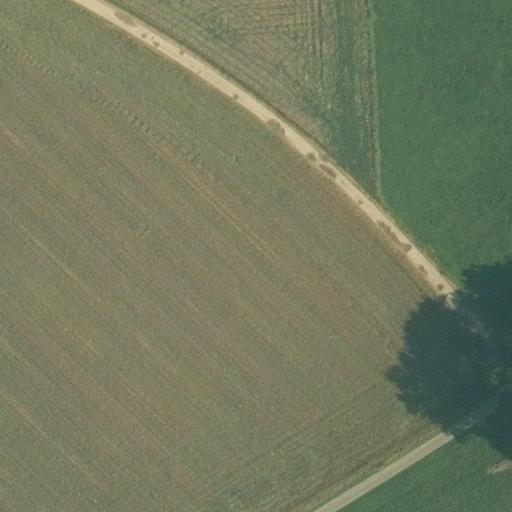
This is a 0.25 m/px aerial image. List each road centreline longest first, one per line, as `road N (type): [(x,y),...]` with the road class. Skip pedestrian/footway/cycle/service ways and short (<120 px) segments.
road 1 (track): [(511,368),(306,137),(80,0)]
road 2 (residential): [(326,511),(511,390)]
